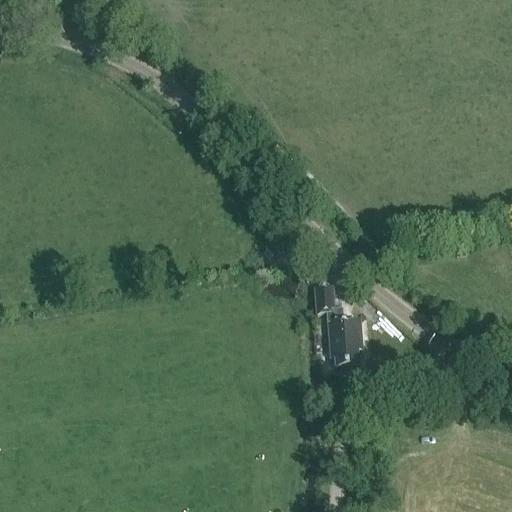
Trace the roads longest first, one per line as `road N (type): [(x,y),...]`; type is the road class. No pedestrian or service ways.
road 1 (unclassified): [(511,382),(415,323),(126,72),(45,32),(0,31)]
road 2 (track): [(333,511),(337,434),(349,405),(462,355)]
